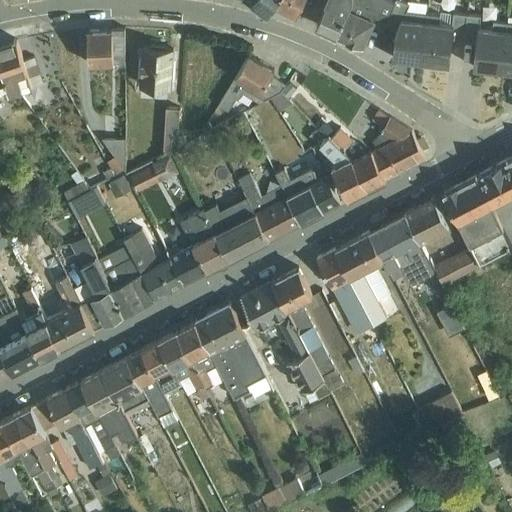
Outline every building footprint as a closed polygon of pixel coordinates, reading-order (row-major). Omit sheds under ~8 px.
[(275,3),(275,0),(249,0),(267,13),(275,3)] [(275,0),(275,3),(296,14),(303,0),(275,0)] [(326,0),(317,24),(338,33),(352,0),(351,0),(326,0)] [(351,0),(352,0),(338,33),(363,44),(376,15),(386,19),(394,0),(351,0)] [(394,0),(386,19),(398,23),(393,56),(421,59),(426,11),(427,1),(420,0),(409,0),(410,1),(407,0),(394,0)] [(452,21),(453,11),(440,9),(440,13),(439,20),(452,21)] [(426,11),(421,59),(450,63),(452,39),(464,40),(467,12),(453,11),(452,21),(439,20),(440,13),(426,11)] [(467,12),(464,40),(476,41),(474,65),(502,69),(507,20),(493,19),(492,26),(479,25),(480,14),(467,12)] [(507,20),(502,69),(511,69),(511,20),(508,21),(507,20)] [(126,26),(88,28),(89,62),(126,60),(126,26)] [(0,43),(0,57),(10,88),(23,84),(24,87),(44,81),(35,54),(24,57),(17,38),(0,43)] [(144,45),(142,84),(171,85),(174,47),(168,47),(165,44),(153,44),(150,45),(144,45)] [(271,95),(281,90),(286,83),(271,74),(275,67),(250,52),(219,102),(228,108),(236,95),(238,96),(242,89),(261,100),(271,95)] [(0,94),(10,88),(0,57),(0,94)] [(281,90),(271,95),(279,109),(292,101),(281,90)] [(166,105),(164,151),(173,146),(177,144),(179,127),(180,106),(166,105)] [(372,147),(387,177),(427,156),(412,129),(379,108),(372,118),(383,124),(373,139),(379,144),(372,147)] [(351,154),(368,186),(387,177),(372,147),(366,150),(341,126),(335,132),(320,118),(317,122),(319,124),(351,154)] [(351,154),(319,124),(309,134),(313,137),(314,136),(317,139),(319,140),(340,160),(332,165),(348,196),(368,186),(351,154)] [(212,125),(182,142),(186,150),(216,134),(212,125)] [(424,135),(419,138),(424,147),(429,145),(424,135)] [(119,136),(102,136),(114,154),(107,159),(117,173),(124,167),(126,168),(126,136),(119,136)] [(171,152),(131,171),(139,188),(161,178),(162,179),(180,171),(171,152)] [(511,156),(444,191),(461,224),(468,240),(471,246),(480,261),(511,245),(511,156)] [(282,183),(301,220),(324,209),(305,172),(304,170),(290,178),(284,166),(275,171),(282,183)] [(305,172),(324,209),(341,200),(327,174),(319,178),(312,166),(304,170),(305,172)] [(69,200),(89,189),(78,169),(72,172),(77,182),(64,189),(69,200)] [(247,193),(270,237),(301,220),(282,183),(270,179),(267,191),(262,194),(250,171),(238,177),(247,193)] [(125,173),(109,181),(116,194),(131,187),(125,173)] [(89,189),(69,200),(78,215),(106,200),(98,185),(92,188),(89,189)] [(406,211),(421,241),(448,227),(450,230),(461,224),(444,191),(435,196),(406,211)] [(204,207),(231,257),(270,237),(247,193),(221,207),(217,200),(204,207)] [(169,254),(184,281),(231,257),(204,207),(180,220),(192,242),(180,248),(170,253),(169,254)] [(370,230),(385,258),(394,277),(405,271),(410,281),(414,279),(420,290),(427,287),(440,311),(454,304),(444,283),(434,265),(421,241),(406,211),(370,230)] [(16,212),(2,221),(9,231),(23,222),(16,212)] [(184,281),(169,254),(160,259),(143,226),(124,236),(128,242),(155,296),(184,281)] [(336,247),(374,323),(388,316),(379,298),(390,292),(375,263),(385,258),(370,230),(336,247)] [(73,286),(95,327),(125,312),(112,285),(86,234),(82,237),(71,242),(89,278),(73,286)] [(112,285),(125,312),(145,301),(155,296),(128,242),(101,256),(115,283),(112,285)] [(170,253),(180,248),(177,243),(168,248),(170,253)] [(434,265),(444,283),(481,264),(480,261),(471,246),(445,259),(434,265)] [(374,323),(336,247),(318,257),(332,284),(337,282),(338,281),(362,329),(374,323)] [(38,300),(60,345),(95,327),(73,286),(61,264),(57,266),(51,270),(65,298),(57,303),(52,293),(38,300)] [(274,280),(330,388),(344,381),(302,300),(313,294),(299,266),(274,280)] [(330,388),(274,280),(241,297),(258,329),(278,318),(297,355),(286,361),(301,390),(303,389),(309,400),(319,395),(319,396),(331,390),(330,388)] [(22,318),(41,355),(46,352),(60,345),(38,300),(31,287),(23,291),(33,312),(27,315),(22,318)] [(195,320),(224,377),(234,396),(250,388),(247,382),(266,373),(231,302),(195,320)] [(454,304),(440,311),(450,331),(464,323),(454,304)] [(0,315),(0,343),(13,369),(33,359),(41,355),(22,318),(16,307),(0,315)] [(450,331),(440,311),(437,313),(466,369),(468,368),(481,393),(495,421),(509,413),(464,323),(450,331)] [(177,329),(211,394),(213,398),(216,396),(210,384),(224,377),(195,320),(177,329)] [(159,339),(182,382),(188,393),(198,388),(203,398),(211,394),(177,329),(159,339)] [(142,348),(164,390),(182,382),(159,339),(142,348)] [(0,376),(13,369),(0,343),(0,376)] [(164,390),(142,348),(127,355),(150,397),(166,426),(179,419),(164,390)] [(102,368),(125,410),(150,397),(127,355),(102,368)] [(356,355),(349,359),(356,373),(364,369),(356,355)] [(82,379),(115,442),(122,439),(130,440),(138,435),(125,410),(102,368),(82,379)] [(67,386),(99,450),(106,447),(111,458),(121,453),(115,442),(82,379),(67,386)] [(31,405),(44,429),(60,420),(72,444),(76,441),(90,467),(97,463),(103,475),(96,479),(104,495),(118,487),(99,450),(67,386),(31,405)] [(426,422),(429,429),(463,410),(452,389),(417,406),(426,422)] [(17,412),(56,485),(62,483),(52,464),(56,462),(49,449),(53,447),(51,442),(44,429),(31,405),(17,412)] [(429,429),(402,443),(408,454),(447,434),(446,431),(468,420),(463,410),(429,429)] [(3,419),(22,458),(31,474),(37,471),(43,483),(44,482),(51,496),(60,492),(56,485),(17,412),(3,419)] [(0,420),(0,471),(17,506),(29,499),(11,464),(22,458),(3,419),(0,420)] [(429,429),(426,422),(398,436),(402,443),(429,429)] [(51,442),(53,447),(70,479),(71,478),(78,475),(59,438),(51,442)] [(362,450),(319,472),(324,482),(367,460),(362,450)] [(0,509),(1,511),(20,511),(17,506),(0,471),(0,509)] [(279,484),(288,500),(305,491),(297,475),(279,484)] [(288,500),(279,484),(262,493),(270,509),(288,500)] [(408,491),(380,511),(403,511),(416,502),(408,491)] [(261,496),(247,502),(251,511),(259,511),(267,509),(261,496)] [(289,502),(275,509),(277,511),(290,511),(302,506),(297,497),(289,502)]
